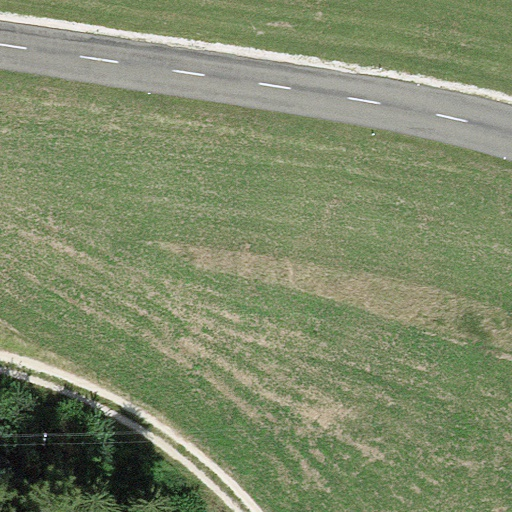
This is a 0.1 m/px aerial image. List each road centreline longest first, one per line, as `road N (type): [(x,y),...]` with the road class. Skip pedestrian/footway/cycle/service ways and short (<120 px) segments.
road 1 (tertiary): [(0,48),(304,93),(511,140)]
road 2 (track): [(0,386),(83,399),(191,465),(233,511)]
